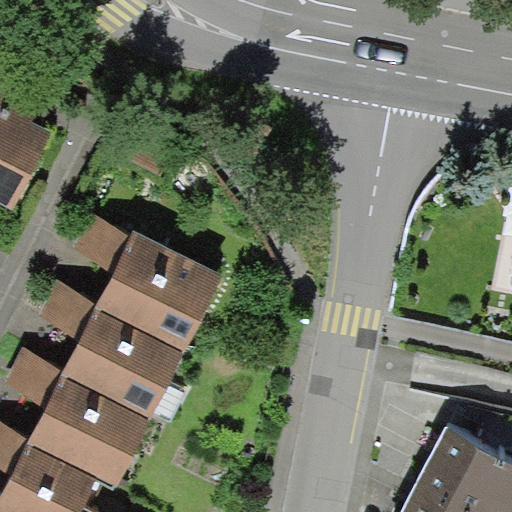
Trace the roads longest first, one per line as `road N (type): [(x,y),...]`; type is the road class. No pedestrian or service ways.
road 1 (residential): [(309,511),(404,60)]
road 2 (tertiary): [(172,0),(196,14),(404,60)]
